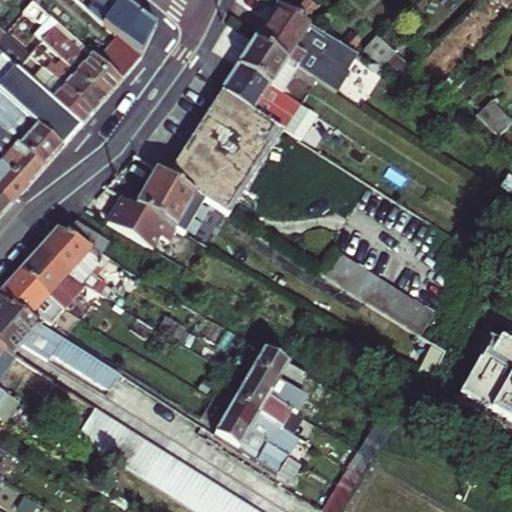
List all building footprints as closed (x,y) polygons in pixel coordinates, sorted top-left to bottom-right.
[(99,25),(119,43),(140,63),(155,29),(120,3),(99,25)] [(325,42),(278,11),(254,47),(294,73),(304,80),(318,60),(315,58),(325,42)] [(0,43),(0,57),(9,66),(42,29),(26,15),(6,37),(0,43)] [(42,46),(66,66),(106,101),(121,84),(100,64),(92,57),(88,62),(55,31),(42,46)] [(119,43),(100,64),(121,84),(140,63),(119,43)] [(294,73),(254,47),(237,72),(278,99),(294,73)] [(413,71),(398,56),(390,65),(405,79),(413,71)] [(0,96),(60,151),(80,129),(41,94),(9,66),(0,57),(0,96)] [(106,101),(66,66),(54,80),(93,115),(106,101)] [(278,99),(237,72),(220,97),(282,138),(298,112),(278,99)] [(415,74),(406,83),(423,99),(431,90),(415,74)] [(54,80),(41,94),(80,129),(93,115),(54,80)] [(0,132),(42,172),(60,151),(0,96),(0,132)] [(202,204),(228,221),(282,138),(220,97),(165,180),(202,204)] [(474,121),(497,144),(511,129),(489,107),(474,121)] [(0,164),(27,189),(42,172),(0,132),(0,164)] [(27,189),(0,164),(0,199),(9,208),(27,189)] [(132,209),(172,234),(180,239),(202,204),(165,180),(155,174),(132,209)] [(0,218),(9,208),(0,199),(0,218)] [(132,209),(120,201),(105,226),(150,252),(157,239),(166,245),(172,234),(132,209)] [(97,240),(74,226),(64,237),(90,253),(97,240)] [(90,253),(64,237),(56,233),(41,251),(87,292),(110,265),(90,253)] [(270,249),(252,237),(246,247),(264,258),(270,249)] [(41,251),(21,273),(58,306),(73,290),(82,298),(87,292),(41,251)] [(511,264),(511,262),(502,252),(494,261),(505,272),(511,264)] [(335,257),(319,281),(420,346),(434,322),(335,257)] [(0,297),(0,305),(28,322),(30,320),(31,318),(41,325),(58,306),(21,273),(0,297)] [(0,350),(5,353),(15,360),(23,350),(47,365),(48,364),(52,359),(109,395),(119,380),(28,322),(0,305),(0,350)] [(511,358),(492,348),(479,373),(472,370),(453,404),(511,436),(511,358)] [(262,355),(252,372),(276,387),(278,381),(295,392),(303,379),(262,355)] [(252,372),(242,389),(294,420),(301,409),(273,391),(276,387),(252,372)] [(294,420),(242,389),(233,405),(256,420),(284,437),(294,420)] [(233,405),(223,422),(264,448),(270,437),(253,427),(256,420),(233,405)] [(251,511),(98,414),(79,443),(188,511),(251,511)] [(264,448),(223,422),(213,439),(254,465),(264,448)] [(302,472),(291,488),(299,494),(310,476),(302,472)]
